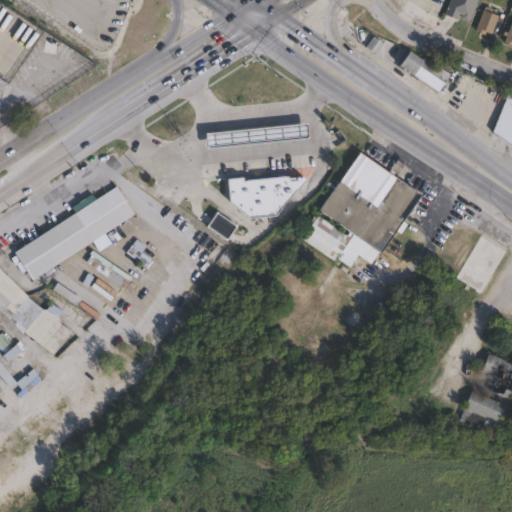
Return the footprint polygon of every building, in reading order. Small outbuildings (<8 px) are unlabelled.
[(479,0),(471,23),(458,18),(458,20),(445,15),(451,0),(479,0)] [(500,16),(493,34),(487,31),(485,34),(476,30),(485,10),(500,16)] [(511,46),(511,13),(503,44),(511,46)] [(410,52),(423,61),(426,57),(451,74),(438,92),(400,66),(410,52)] [(511,145),(495,133),(511,92),(511,145)] [(199,132),(201,146),(303,136),(302,122),(199,132)] [(422,196),(379,254),(320,210),(362,152),(422,196)] [(226,170),(228,194),(248,211),(273,209),(306,168),(289,170),(289,166),(246,171),(245,168),(226,170)] [(133,212),(31,278),(14,251),(115,185),(133,212)] [(352,238),(335,261),(301,237),(320,211),(350,233),(348,235),(352,238)] [(228,238),(225,241),(205,227),(207,223),(215,212),(236,226),(228,238)] [(506,251),(482,292),(458,278),(481,237),(506,251)] [(134,287),(130,293),(85,262),(90,256),(134,287)] [(0,268),(24,291),(41,307),(48,301),(49,302),(50,300),(63,309),(58,316),(75,332),(54,353),(52,355),(0,309),(0,268)] [(56,282),(89,304),(91,299),(96,302),(88,314),(51,289),(56,282)] [(0,350),(9,344),(0,332),(0,350)] [(24,349),(7,362),(1,355),(19,341),(24,349)] [(511,363),(511,394),(510,399),(489,390),(493,382),(490,381),(492,376),(481,371),(489,353),(511,363)] [(0,377),(10,388),(14,384),(20,390),(38,375),(32,368),(17,382),(0,363),(0,377)] [(507,406),(499,423),(493,420),(489,429),(473,428),(459,422),(473,391),(507,406)]
